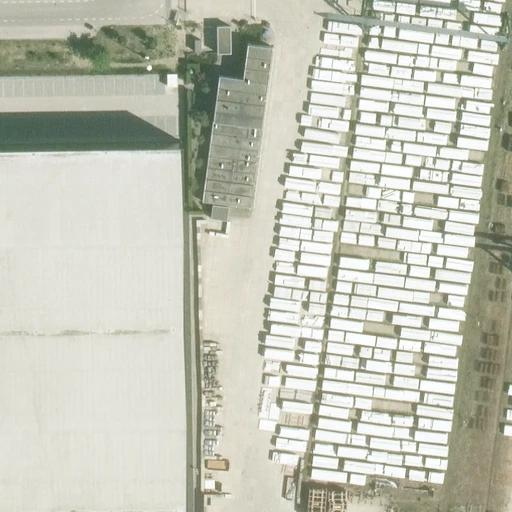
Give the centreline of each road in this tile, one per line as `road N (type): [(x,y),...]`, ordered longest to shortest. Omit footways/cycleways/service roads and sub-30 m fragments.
road 1 (unknown): [(291,0),(292,158),(256,357),(243,464),(247,511)]
road 2 (unclassified): [(0,9),(125,7),(137,0)]
road 3 (unknown): [(0,121),(134,118)]
